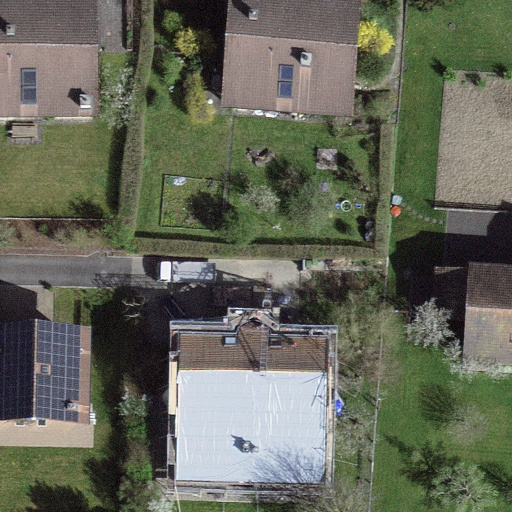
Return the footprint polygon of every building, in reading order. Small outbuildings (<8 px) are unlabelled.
[(130,56),(129,0),(0,0),(0,70),(40,71),(40,115),(92,115),(92,56),(130,56)] [(355,0),(234,0),(230,64),(298,69),(295,111),(347,115),(355,0)] [(471,358),(511,360),(511,280),(442,277),(439,322),(473,324),(471,358)] [(237,345),(181,344),(178,464),(322,467),(325,348),(269,347),(264,334),(251,330),(242,334),(237,345)] [(0,418),(80,420),(81,345),(26,340),(26,344),(0,343),(0,418)]
